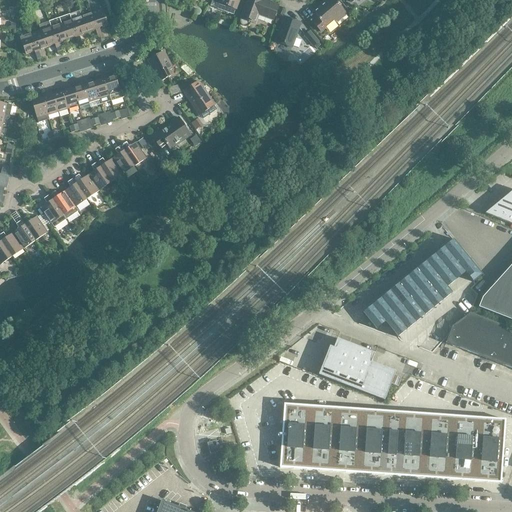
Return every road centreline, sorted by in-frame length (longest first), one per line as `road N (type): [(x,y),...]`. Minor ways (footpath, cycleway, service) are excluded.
road 1 (unclassified): [(511,509),(232,490),(200,475),(186,446),(192,404),(314,311)]
road 2 (unclassified): [(314,311),(511,145)]
road 3 (unclassified): [(511,393),(314,311)]
road 4 (residential): [(0,215),(11,191),(34,186),(89,148),(93,133),(149,115)]
road 5 (tertiary): [(0,87),(123,48)]
